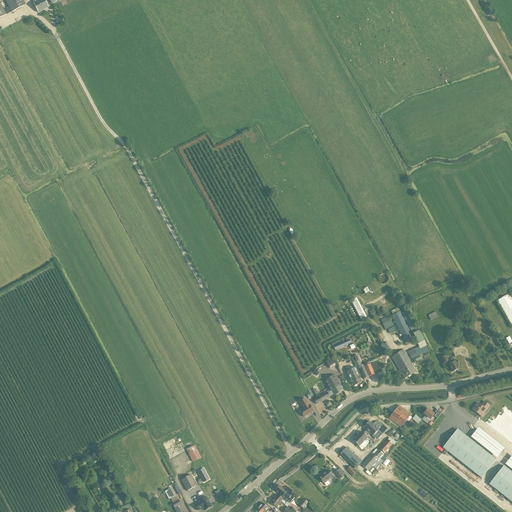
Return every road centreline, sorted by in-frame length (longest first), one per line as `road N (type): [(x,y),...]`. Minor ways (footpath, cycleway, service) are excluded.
road 1 (track): [(305,0),(508,370)]
road 2 (tertiary): [(309,437),(360,395),(451,385)]
road 3 (unknown): [(456,413),(438,435),(438,453),(481,486),(509,448)]
